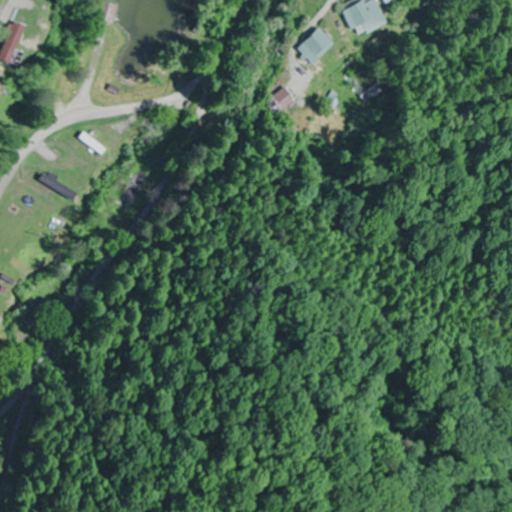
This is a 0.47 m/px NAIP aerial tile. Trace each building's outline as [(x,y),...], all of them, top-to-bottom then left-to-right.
[(351,31),(361,26),(365,35),(386,25),(373,0),(367,0),(341,13),(351,31)] [(23,65),(38,27),(27,22),(11,61),(23,65)] [(295,52),(311,68),(335,45),(318,29),(295,52)] [(82,140),(102,156),(106,150),(87,134),(82,140)] [(70,201),(75,195),(50,173),(45,180),(70,201)]
